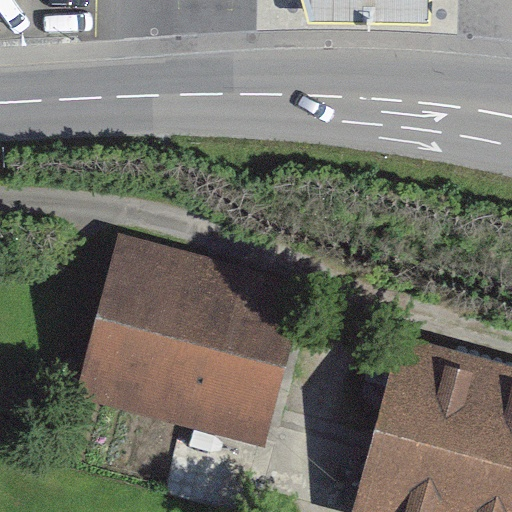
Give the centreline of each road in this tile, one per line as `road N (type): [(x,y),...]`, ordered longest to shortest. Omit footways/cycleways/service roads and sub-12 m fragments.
road 1 (track): [(0,204),(101,209),(190,229),(288,263),(354,300),(337,511)]
road 2 (primary): [(0,105),(227,92),(511,114)]
